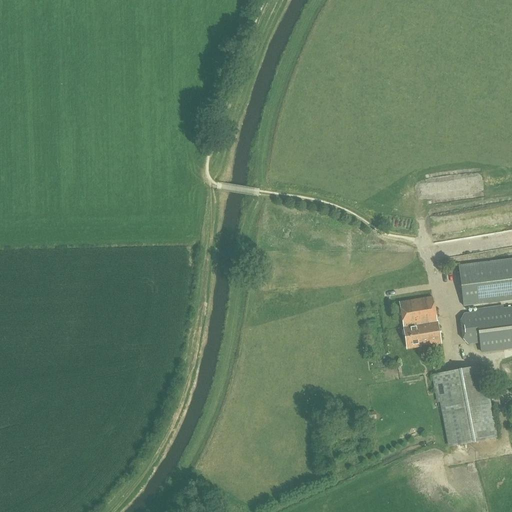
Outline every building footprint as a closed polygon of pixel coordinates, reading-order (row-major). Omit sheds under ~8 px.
[(446,231),(480,227),(479,213),(445,217),(446,231)] [(511,258),(458,266),(463,306),(511,299),(511,258)] [(440,344),(440,341),(437,321),(432,297),(399,302),(406,347),(435,342),(436,345),(440,344)] [(481,352),(484,352),(511,348),(511,307),(464,314),(468,344),(480,342),(481,352)] [(432,375),(436,396),(440,395),(450,446),(497,437),(483,365),(432,375)]
